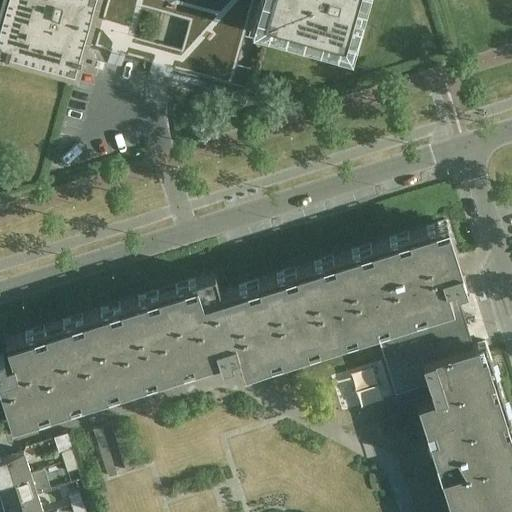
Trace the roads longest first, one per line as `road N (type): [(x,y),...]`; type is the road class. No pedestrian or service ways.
road 1 (residential): [(0,296),(464,150)]
road 2 (residential): [(511,305),(464,150)]
